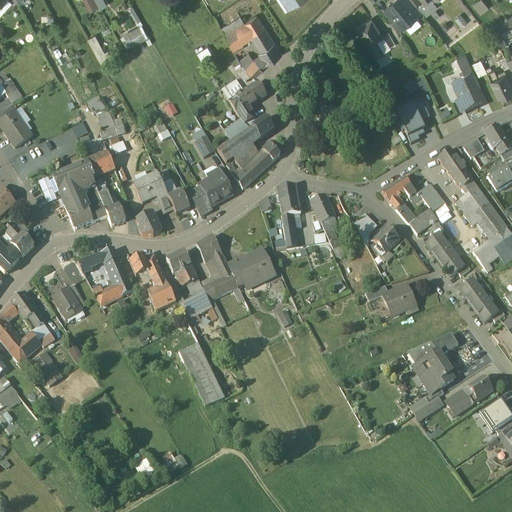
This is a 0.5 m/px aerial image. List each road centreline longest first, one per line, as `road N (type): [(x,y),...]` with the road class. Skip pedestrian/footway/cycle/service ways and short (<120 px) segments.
road 1 (tertiary): [(56,243),(173,247),(281,173)]
road 2 (residential): [(362,193),(405,233),(511,376)]
road 3 (track): [(283,511),(235,453),(124,511)]
road 4 (tertiary): [(281,173),(299,56),(341,0)]
road 5 (residential): [(362,193),(511,110)]
